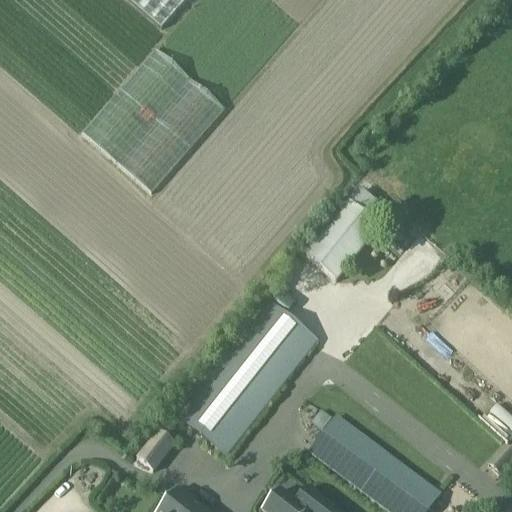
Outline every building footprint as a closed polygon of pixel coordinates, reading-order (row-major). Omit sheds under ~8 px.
[(126,0),(161,31),(188,0),(126,0)] [(378,228),(389,216),(361,193),(350,205),(309,254),(340,279),(380,229),(378,228)] [(174,419),(225,459),(317,344),(266,304),(174,419)] [(511,416),(498,404),(486,417),(510,439),(511,437),(511,416)] [(309,456),(384,511),(429,511),(440,497),(336,419),(309,456)] [(152,474),(153,475),(175,448),(158,435),(136,461),(152,474)] [(511,451),(500,445),(489,467),(504,475),(511,459),(511,451)] [(103,484),(88,468),(78,478),(93,494),(103,484)] [(203,511),(178,491),(161,511),(203,511)] [(279,493),(264,511),(329,511),(330,511),(316,501),(313,505),(303,497),(296,506),(279,493)]
